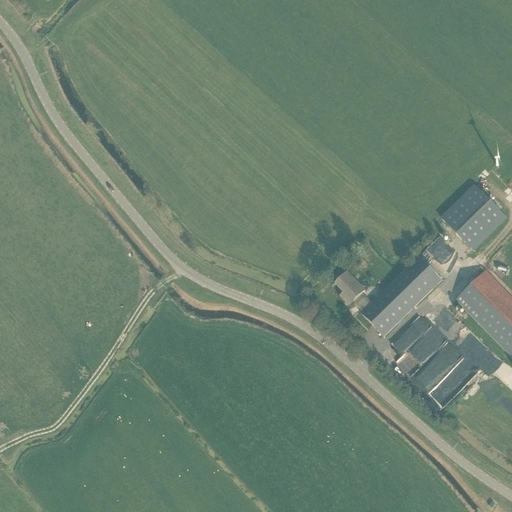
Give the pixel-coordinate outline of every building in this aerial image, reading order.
[(506,219),(475,187),(442,220),(472,251),(506,219)] [(384,338),(469,255),(446,231),(371,303),(362,294),(365,291),(347,273),(335,285),(344,294),(340,297),(349,307),(353,303),(362,313),(361,314),(384,338)] [(456,302),(474,320),(506,353),(511,346),(511,299),(486,272),(456,302)] [(409,344),(418,335),(412,329),(403,338),(409,344)] [(480,375),(478,372),(461,389),(471,398),(497,372),(499,373),(506,367),(497,358),(480,375)] [(427,375),(418,384),(427,394),(447,376),(438,366),(428,376),(427,375)]
